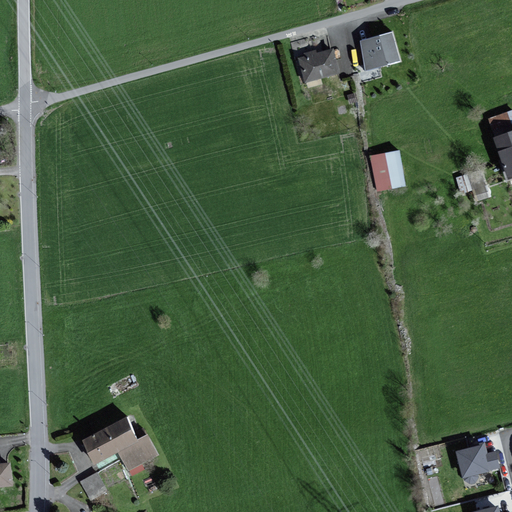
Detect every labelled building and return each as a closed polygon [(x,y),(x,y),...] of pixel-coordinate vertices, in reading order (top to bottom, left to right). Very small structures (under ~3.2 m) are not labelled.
[(398,62),(390,35),(359,43),(366,70),(398,62)] [(338,74),(331,50),(316,54),(315,50),(303,54),(304,57),(298,59),(305,83),(338,74)] [(337,52),(339,73),(352,71),(350,51),(337,52)] [(511,123),(511,111),(488,121),(492,131),(511,123)] [(511,132),(492,140),(507,179),(511,176),(511,132)] [(405,188),(400,152),(369,157),(375,192),(405,188)] [(461,191),(473,188),(476,198),(489,195),(482,168),(456,174),(461,191)] [(136,441),(125,419),(82,442),(94,465),(118,453),(128,472),(158,456),(147,436),(136,441)] [(486,454),(483,445),(455,453),(462,481),(499,471),(494,452),(486,454)] [(0,486),(15,485),(12,462),(0,463),(0,486)] [(88,495),(106,487),(99,469),(80,477),(88,495)]
